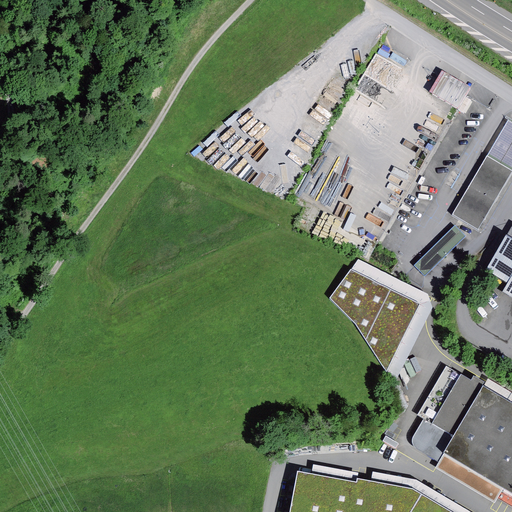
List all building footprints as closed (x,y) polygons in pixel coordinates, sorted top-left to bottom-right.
[(444,75),(433,96),(458,110),(470,89),(444,75)] [(447,131),(455,111),(449,109),(441,128),(447,131)] [(511,124),(509,122),(487,158),(511,173),(511,124)] [(511,174),(511,173),(487,158),(453,216),(478,231),(511,174)] [(456,227),(414,268),(425,279),(467,238),(456,227)] [(511,242),(506,240),(486,273),(507,285),(502,294),(511,300),(511,242)] [(429,297),(359,261),(330,300),(357,326),(395,387),(433,311),(429,297)] [(472,384),(446,369),(418,417),(424,421),(456,439),(445,458),(511,497),(511,408),(483,391),(482,391),(485,386),(474,380),(472,384)] [(511,394),(488,381),(483,391),(511,408),(511,394)] [(456,439),(424,421),(414,439),(412,443),(413,446),(415,449),(416,450),(439,465),(445,458),(456,439)] [(313,464),(311,473),(357,481),(357,477),(358,472),(313,464)] [(409,511),(422,492),(414,487),(357,477),(357,481),(311,473),(298,470),(289,511),(409,511)] [(472,511),(416,479),(373,471),(372,479),(414,487),(422,492),(456,511),(472,511)] [(456,511),(422,492),(409,511),(456,511)]
